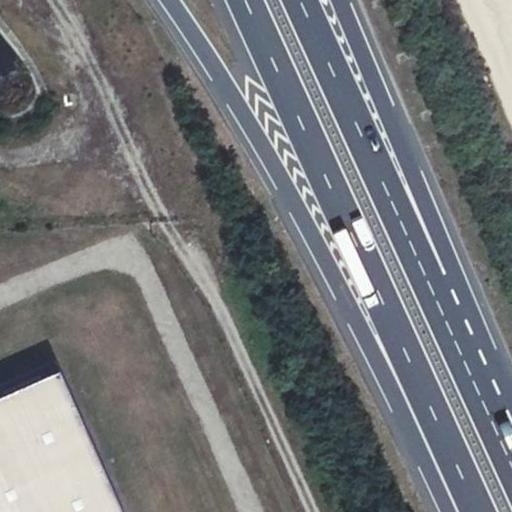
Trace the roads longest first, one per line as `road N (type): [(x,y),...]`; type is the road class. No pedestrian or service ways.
road 1 (motorway): [(167,0),(235,103),(467,511)]
road 2 (motorway): [(244,0),(477,511)]
road 3 (motorway): [(424,270),(300,0)]
road 4 (motorway): [(424,270),(329,0)]
road 5 (motorway): [(511,462),(424,270)]
